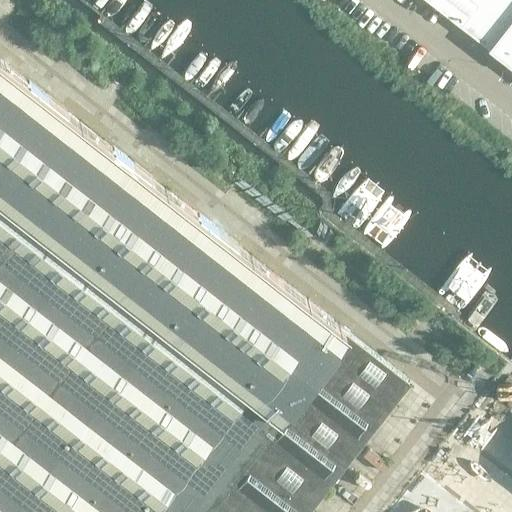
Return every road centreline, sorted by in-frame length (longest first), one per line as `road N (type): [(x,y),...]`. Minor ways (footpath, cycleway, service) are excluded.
road 1 (unclassified): [(0,20),(454,389)]
road 2 (unclassified): [(511,96),(385,0)]
road 3 (unclassified): [(361,511),(454,389)]
